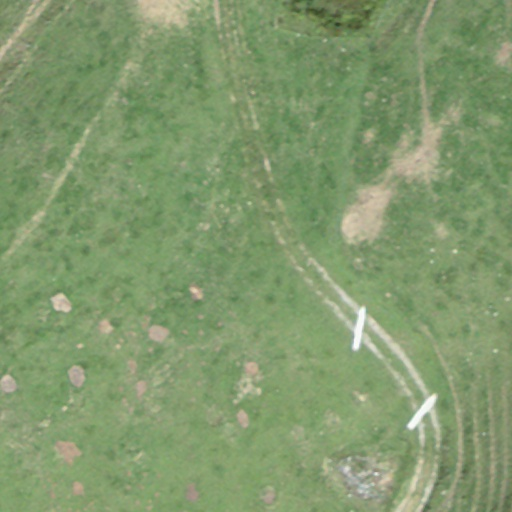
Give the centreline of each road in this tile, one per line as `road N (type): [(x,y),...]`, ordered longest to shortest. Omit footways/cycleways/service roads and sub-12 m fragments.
road 1 (track): [(215,0),(292,259),(404,371)]
road 2 (track): [(404,371),(431,448),(414,511)]
